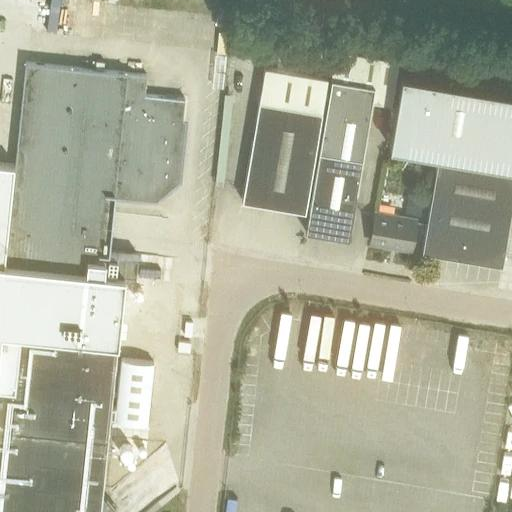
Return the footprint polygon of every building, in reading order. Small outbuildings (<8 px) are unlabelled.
[(58,32),(59,22),(39,20),(38,30),(58,32)] [(306,232),(349,239),(362,158),(373,101),(390,104),(396,67),(335,56),(325,118),(306,232)] [(25,63),(5,263),(135,276),(137,255),(100,251),(105,193),(149,197),(149,193),(156,193),(169,184),(169,180),(175,181),(184,98),(144,94),(146,75),(25,63)] [(264,66),(243,201),(305,211),(326,76),(264,66)] [(437,155),(421,251),(502,264),(511,201),(511,92),(400,75),(388,147),(437,155)] [(407,194),(404,213),(419,216),(422,196),(407,194)] [(375,213),(370,243),(410,249),(415,219),(375,213)] [(55,305),(55,292),(40,292),(40,305),(55,305)] [(0,511),(114,511),(116,511),(102,495),(116,344),(19,335),(13,393),(0,391),(0,511)] [(123,406),(122,416),(159,417),(159,407),(123,406)]
